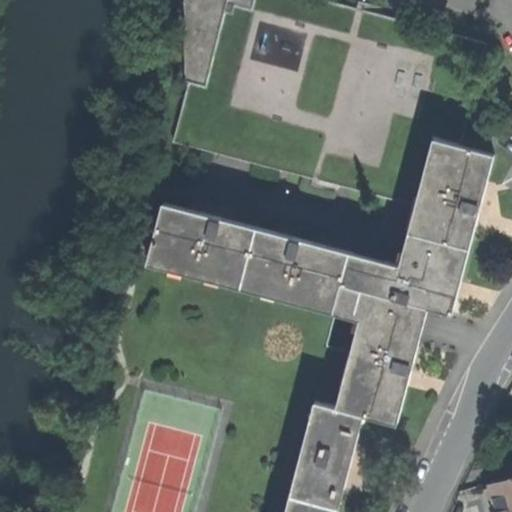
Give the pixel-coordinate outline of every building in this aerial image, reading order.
[(184,0),(186,80),(207,86),(227,4),(228,0),(184,0)] [(228,0),(227,4),(252,10),(254,0),(228,0)] [(149,264),(335,313),(422,336),(430,306),(453,312),(459,288),(480,209),(495,152),(462,144),(435,136),(417,205),(401,265),(350,252),(287,235),(234,221),(165,203),(149,264)] [(353,354),(339,407),(364,414),(399,422),(409,379),(418,350),(422,336),(335,313),(326,347),(353,354)] [(338,511),(349,471),(364,414),(339,407),(316,401),(286,511),(338,511)] [(511,511),(511,480),(492,486),(497,505),(499,511),(511,511)]
